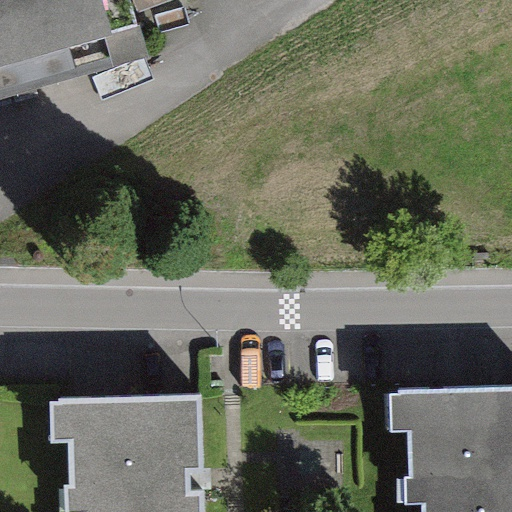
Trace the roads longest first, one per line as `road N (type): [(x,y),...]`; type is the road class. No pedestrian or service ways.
road 1 (residential): [(0,301),(233,306),(511,297)]
road 2 (unknown): [(0,150),(268,5)]
